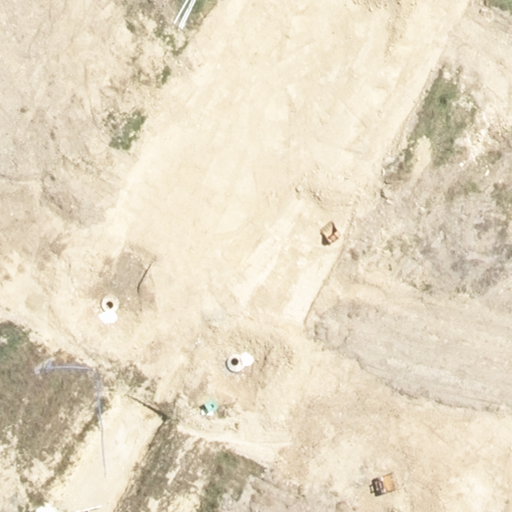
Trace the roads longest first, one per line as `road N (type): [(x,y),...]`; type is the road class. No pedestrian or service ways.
road 1 (residential): [(175,350),(367,0)]
road 2 (residential): [(175,350),(243,387),(511,494)]
road 3 (residential): [(0,236),(100,310),(175,350)]
road 4 (residential): [(84,511),(175,350)]
